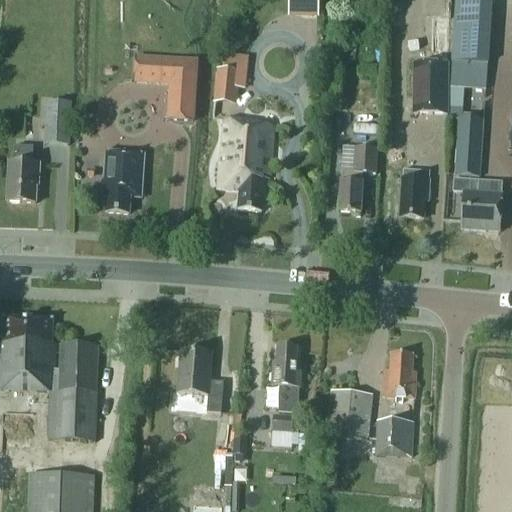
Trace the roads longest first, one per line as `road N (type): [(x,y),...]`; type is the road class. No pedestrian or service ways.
road 1 (tertiary): [(0,265),(260,279),(459,302)]
road 2 (unclassified): [(445,511),(459,302)]
